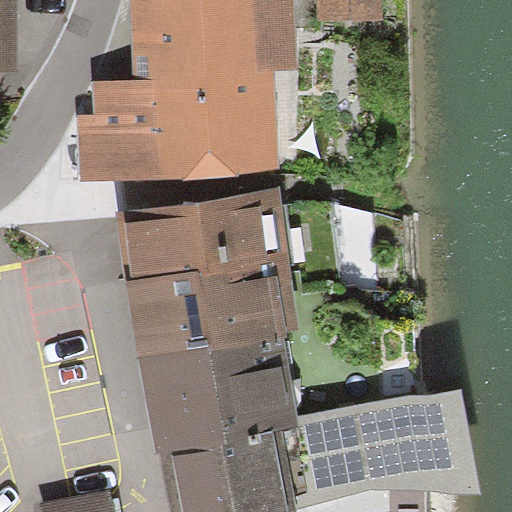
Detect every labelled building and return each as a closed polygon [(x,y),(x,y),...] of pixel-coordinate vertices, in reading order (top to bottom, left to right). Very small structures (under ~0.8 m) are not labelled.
[(82,124),(84,182),(264,174),(259,67),(289,66),(285,0),(140,0),(144,85),(95,87),(97,123),(82,124)] [(315,0),(316,20),(380,18),(379,0),(315,0)] [(203,209),(117,222),(127,286),(139,364),(286,341),(300,339),(278,197),(203,209)] [(302,421),(286,341),(139,364),(167,511),(296,511),(295,508),(374,491),(485,498),(463,398),(302,421)] [(42,508),(43,511),(113,511),(110,495),(42,508)]
